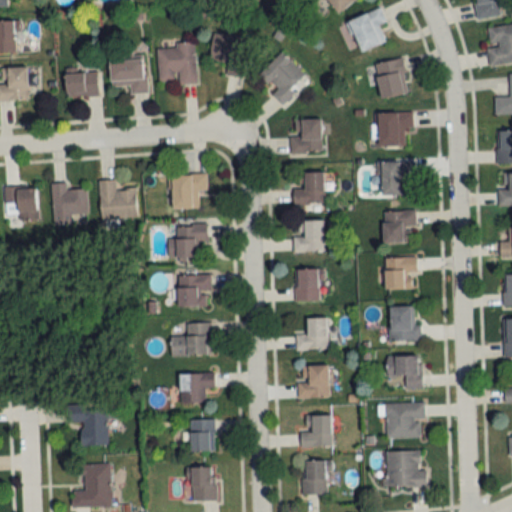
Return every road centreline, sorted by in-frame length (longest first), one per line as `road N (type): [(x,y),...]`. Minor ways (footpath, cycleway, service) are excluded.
road 1 (residential): [(418,0),(445,65),(452,108),(464,511)]
road 2 (residential): [(233,143),(242,171),(257,511)]
road 3 (residential): [(0,151),(211,137),(233,143)]
